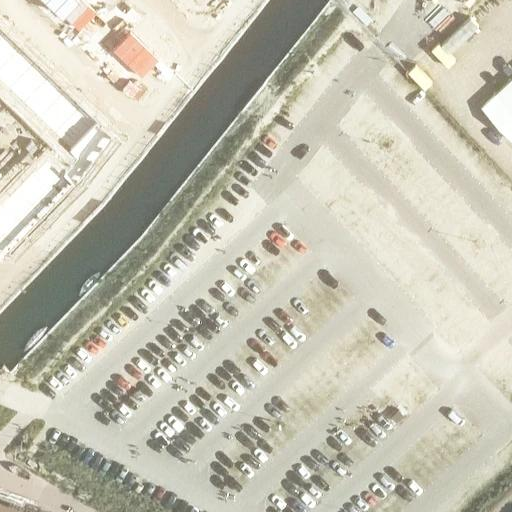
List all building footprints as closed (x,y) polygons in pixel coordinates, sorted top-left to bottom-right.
[(174,68),(188,55),(136,0),(126,0),(118,8),(174,68)] [(174,0),(202,27),(224,0),(174,0)] [(424,0),(415,0),(396,22),(432,55),(472,11),(459,0),(449,0),(439,12),(424,0)] [(7,33),(0,39),(0,69),(21,47),(7,33)] [(21,47),(0,69),(0,83),(8,91),(36,61),(21,47)] [(36,61),(8,91),(22,105),(51,76),(36,61)] [(51,76),(22,105),(38,120),(66,91),(51,76)] [(511,78),(496,93),(511,109),(511,78)] [(66,91),(38,120),(53,135),(82,106),(66,91)] [(82,106),(53,135),(69,150),(97,121),(82,106)] [(0,116),(5,122),(11,117),(2,108),(0,110),(0,116)] [(19,125),(11,117),(5,122),(14,130),(19,125)] [(76,157),(64,173),(76,185),(113,138),(114,137),(97,121),(69,150),(76,157)] [(29,129),(21,137),(27,143),(35,134),(29,129)] [(15,159),(21,165),(29,156),(23,151),(15,159)] [(52,151),(47,156),(55,165),(60,159),(52,151)] [(46,157),(30,173),(60,202),(75,186),(76,186),(77,185),(76,185),(64,173),(55,165),(47,156),(46,157)] [(21,165),(15,159),(7,168),(13,173),(21,165)] [(30,173),(15,190),(44,218),(60,202),(30,173)] [(15,190),(0,205),(30,233),(44,218),(15,190)] [(437,193),(418,208),(425,217),(444,202),(437,193)] [(0,205),(0,234),(15,248),(30,233),(0,205)] [(0,264),(0,263),(15,248),(0,234),(0,264)] [(305,315),(318,325),(330,310),(316,300),(305,315)] [(81,473),(116,484),(126,452),(91,441),(81,473)] [(32,511),(0,500),(0,511),(32,511)]
